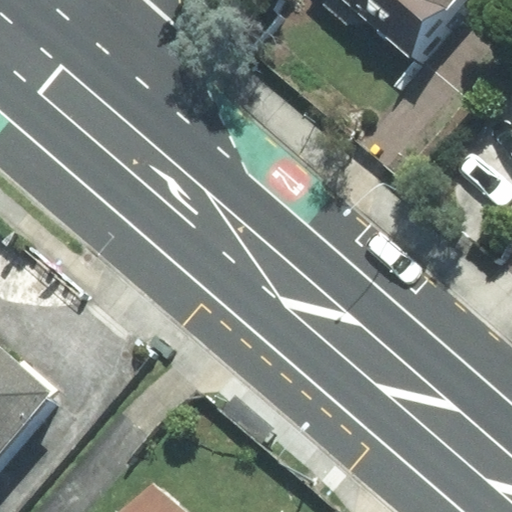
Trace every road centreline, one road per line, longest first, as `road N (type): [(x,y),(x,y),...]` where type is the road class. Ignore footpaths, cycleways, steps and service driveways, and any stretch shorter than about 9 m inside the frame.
road 1 (secondary): [(46,0),(511,402)]
road 2 (secondary): [(463,511),(0,113)]
